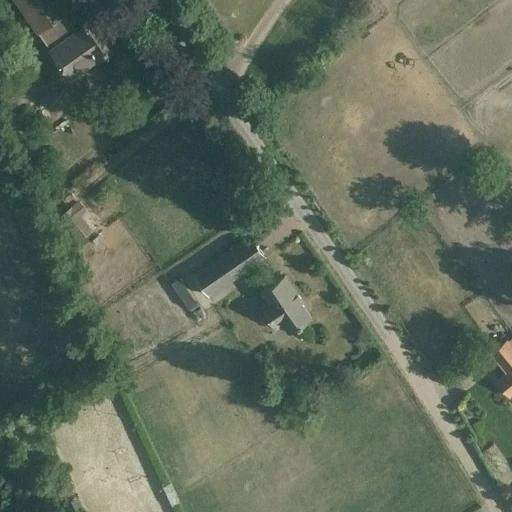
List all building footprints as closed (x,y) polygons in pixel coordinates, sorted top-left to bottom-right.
[(72,76),(99,57),(116,45),(96,18),(77,31),(75,32),(62,14),(67,10),(59,0),(18,0),(64,65),(72,76)] [(40,138),(51,130),(46,122),(34,129),(40,138)] [(58,216),(79,241),(93,230),(81,215),(87,210),(79,199),(58,216)] [(208,295),(265,257),(251,235),(194,274),(208,295)] [(288,334),(295,329),(311,318),(301,303),(303,302),(285,275),(261,292),(267,301),(260,306),(273,326),(280,321),(288,334)] [(511,346),(506,340),(490,353),(506,373),(497,381),(510,396),(511,394),(511,346)]
